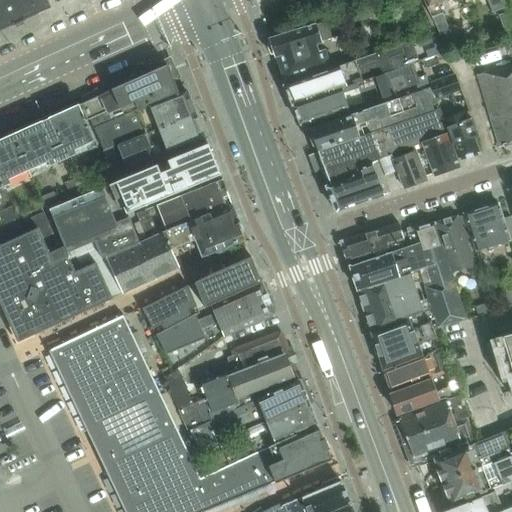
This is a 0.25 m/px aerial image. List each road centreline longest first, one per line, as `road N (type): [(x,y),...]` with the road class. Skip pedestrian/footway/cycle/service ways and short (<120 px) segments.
road 1 (secondary): [(276,214),(198,0)]
road 2 (residential): [(507,173),(298,239)]
road 3 (tertiary): [(0,79),(176,0)]
road 4 (secondary): [(393,500),(328,327)]
road 5 (unclassified): [(316,309),(225,341),(192,380)]
